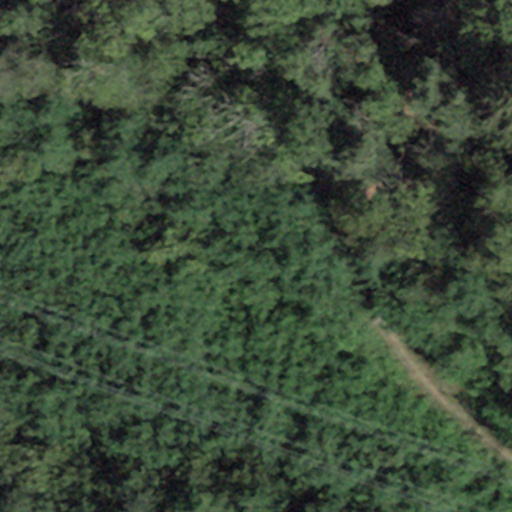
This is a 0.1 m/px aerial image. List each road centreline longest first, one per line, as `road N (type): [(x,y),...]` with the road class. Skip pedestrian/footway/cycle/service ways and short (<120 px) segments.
road 1 (track): [(511,453),(415,366),(381,323),(306,115),(184,0)]
road 2 (track): [(0,293),(97,342),(248,443),(319,479),(421,511)]
road 3 (track): [(274,0),(511,167)]
